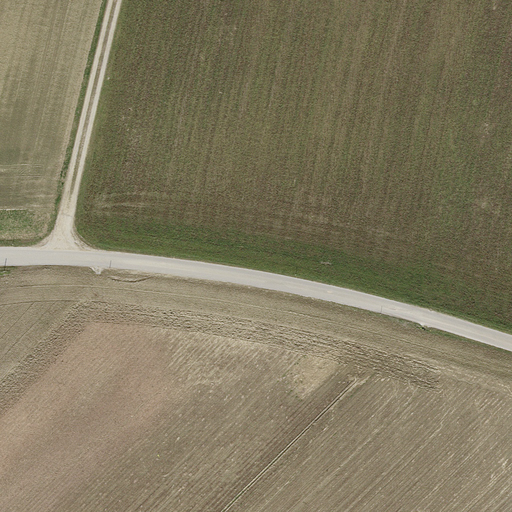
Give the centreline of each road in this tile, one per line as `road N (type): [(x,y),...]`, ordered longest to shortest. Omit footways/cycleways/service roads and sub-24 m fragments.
road 1 (track): [(0,256),(67,257),(380,303),(511,342)]
road 2 (track): [(67,257),(120,0)]
